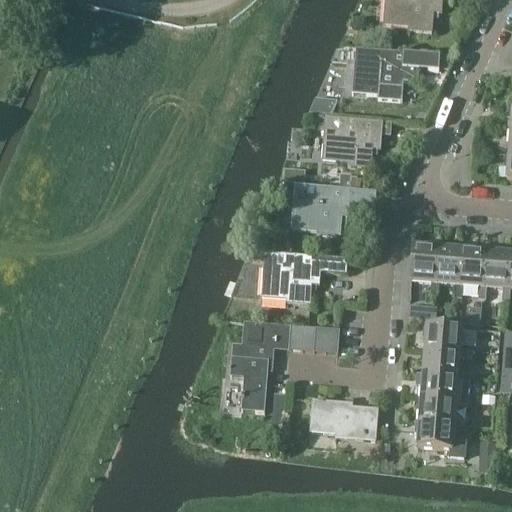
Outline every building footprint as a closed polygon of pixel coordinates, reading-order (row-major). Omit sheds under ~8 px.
[(442,0),(384,0),(382,29),(408,31),(407,38),(409,38),(409,34),(432,36),(433,16),(441,17),(442,0)] [(411,85),(413,57),(373,54),(373,56),(377,56),(376,67),(366,66),(366,65),(361,64),(361,66),(355,65),(349,64),(349,66),(354,66),(352,97),(378,100),(377,107),(378,107),(379,103),(401,104),(403,84),(411,85)] [(380,153),(381,142),(390,143),(391,126),(325,121),(322,165),(347,167),(347,174),(348,174),(348,171),(371,172),(372,152),(380,153)] [(375,195),(351,193),(294,189),(294,190),(315,192),(315,203),(287,200),(287,201),(293,202),(291,233),(316,235),(315,242),(317,242),(317,239),(340,240),(341,221),(349,221),(350,210),(374,211),(375,195)] [(435,286),(438,252),(438,249),(437,249),(437,252),(414,250),(413,250),(410,282),(410,285),(411,285),(412,284),(431,286),(435,286)] [(459,288),(462,254),(462,250),(461,250),(461,254),(438,252),(435,286),(431,286),(430,299),(437,300),(438,286),(455,288),(459,288)] [(482,290),(486,252),(485,252),(485,256),(462,254),(459,288),(455,288),(454,301),(461,301),(462,288),(479,290),(482,290)] [(507,292),(510,258),(510,254),(509,254),(508,258),(486,256),(486,252),(482,290),(479,290),(478,303),(485,303),(486,290),(502,291),(507,292)] [(346,277),(347,263),(321,261),(263,256),(260,301),(286,303),(286,309),(287,310),(287,306),(310,308),(311,289),(319,289),(320,275),(346,277)] [(511,257),(510,258),(507,292),(502,291),(501,305),(509,305),(510,292),(511,292),(511,257)] [(437,311),(408,309),(407,321),(436,324),(437,311)] [(271,364),(272,352),(288,354),(290,330),(244,326),(243,349),(231,348),(228,380),(242,381),(239,414),(263,416),(266,364),(271,364)] [(427,331),(425,353),(459,356),(459,361),(472,362),(472,353),(459,352),(461,332),(423,329),(423,330),(427,331)] [(301,355),(303,331),(290,330),(288,354),(301,355)] [(313,356),(315,332),(303,331),(301,355),(313,356)] [(325,356),(327,333),(315,332),(313,356),(325,356)] [(339,333),(327,333),(325,356),(337,357),(339,333)] [(511,359),(511,347),(504,347),(503,359),(511,359)] [(458,377),(459,361),(459,356),(425,353),(421,353),(421,354),(425,355),(423,377),(419,377),(419,378),(457,381),(457,385),(470,386),(470,381),(470,378),(458,377)] [(511,371),(511,359),(503,359),(502,371),(511,371)] [(511,383),(511,371),(502,371),(501,382),(511,383)] [(469,402),(470,386),(457,385),(457,381),(419,378),(423,379),(421,401),(417,401),(417,402),(421,402),(455,406),(455,409),(468,410),(469,402)] [(511,396),(511,383),(501,382),(500,396),(511,396)] [(282,416),(287,393),(272,391),(268,413),(282,416)] [(482,399),(481,408),(494,409),(495,400),(482,399)] [(454,425),(455,409),(455,406),(421,402),(419,425),(415,425),(454,429),(453,433),(466,434),(467,426),(454,425)] [(318,404),(312,404),(309,437),(335,439),(334,446),(335,446),(336,442),(375,445),(378,413),(352,411),(352,405),(351,405),(351,407),(323,405),(323,403),(318,403),(318,404)] [(454,429),(415,425),(414,437),(418,438),(417,450),(450,453),(450,460),(464,462),(466,434),(453,433),(454,429)] [(480,446),(479,461),(494,463),(495,447),(480,446)]
